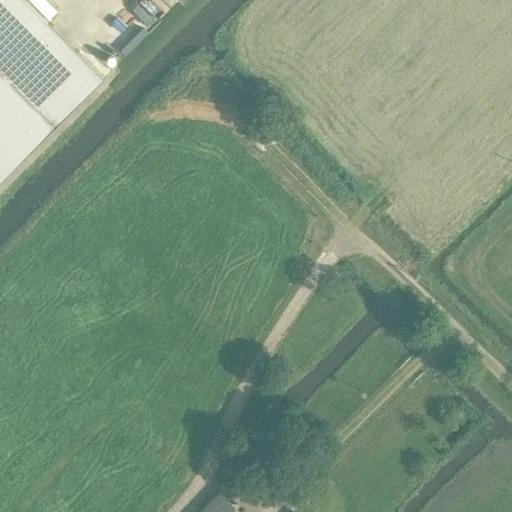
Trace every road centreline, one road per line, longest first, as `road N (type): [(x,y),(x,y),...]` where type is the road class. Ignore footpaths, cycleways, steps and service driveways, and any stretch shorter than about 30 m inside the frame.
road 1 (track): [(173,511),(206,470),(225,423),(307,287),(354,230)]
road 2 (track): [(404,281),(236,115)]
road 3 (unclassified): [(511,388),(404,281)]
